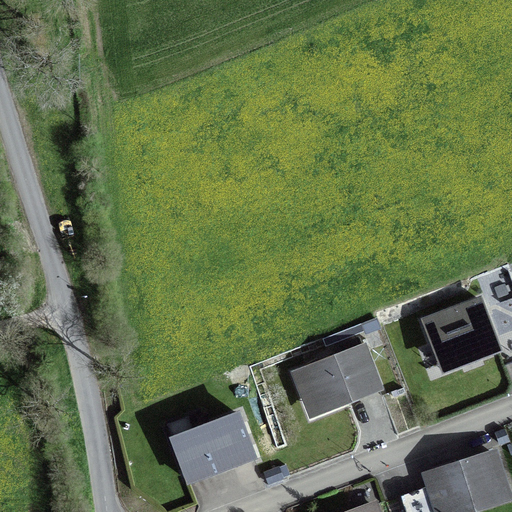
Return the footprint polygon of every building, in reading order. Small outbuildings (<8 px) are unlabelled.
[(425,321),(442,366),(497,345),(480,300),(425,321)] [(376,321),(360,327),(364,338),(380,332),(376,321)] [(358,395),(359,398),(379,390),(359,338),(339,346),(343,356),(307,370),(300,384),(314,390),(322,410),(358,395)] [(254,456),(238,414),(172,439),(188,481),(254,456)] [(460,511),(508,497),(494,454),(427,475),(431,487),(402,497),(406,511),(460,511)]
